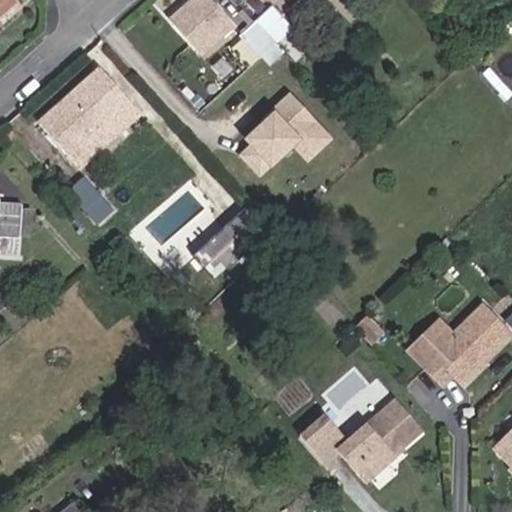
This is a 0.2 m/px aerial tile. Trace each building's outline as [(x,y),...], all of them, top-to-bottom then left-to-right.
[(0,0),(0,19),(16,6),(10,0),(0,0)] [(199,56),(232,26),(207,0),(193,0),(169,22),(199,56)] [(276,45),(292,29),(271,7),(255,22),(276,45)] [(259,60),(261,59),(276,45),(255,22),(238,38),(259,60)] [(284,53),(300,37),(292,29),(276,45),(284,53)] [(261,59),(269,67),(284,53),(276,45),(261,59)] [(112,142),(101,131),(131,104),(99,70),(39,125),(82,172),(113,144),(112,142)] [(334,140),(290,94),(272,110),(276,113),(246,142),(251,148),(242,156),(261,176),(270,168),(273,171),(294,151),(308,165),(334,140)] [(101,131),(112,142),(141,114),(131,104),(101,131)] [(90,216),(105,202),(87,183),(72,197),(90,216)] [(90,216),(101,228),(116,214),(105,202),(90,216)] [(0,256),(17,257),(21,206),(0,205),(0,256)] [(194,259),(212,279),(269,226),(252,207),(211,244),(197,256),(194,259)] [(189,248),(197,256),(211,244),(203,236),(189,248)] [(453,336),(423,366),(444,388),(451,381),(457,387),(511,334),(511,332),(485,305),(453,336)] [(365,334),(369,330),(364,324),(359,328),(365,334)] [(423,366),(453,336),(441,324),(411,354),(423,366)] [(348,355),(358,346),(350,338),(340,347),(348,355)] [(406,444),(408,445),(424,429),(396,399),(350,440),(326,416),(301,439),(332,472),(346,459),(369,484),(399,455),(397,453),(406,444)] [(79,456),(90,467),(118,442),(109,431),(79,456)]
